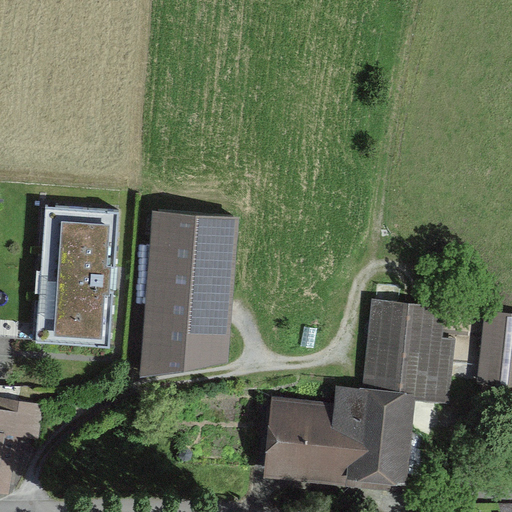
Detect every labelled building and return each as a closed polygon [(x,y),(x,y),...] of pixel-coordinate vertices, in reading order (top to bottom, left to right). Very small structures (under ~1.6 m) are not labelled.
[(118,215),(38,209),(27,341),(108,347),(118,215)] [(145,213),(127,378),(216,362),(228,218),(145,213)] [(323,409),(264,402),(258,476),(393,489),(414,397),(443,396),(450,344),(435,342),(436,309),(366,303),(360,389),(331,389),(323,409)] [(511,377),(511,310),(485,310),(482,376),(511,377)] [(0,487),(8,437),(33,441),(38,408),(0,402),(0,487)]
